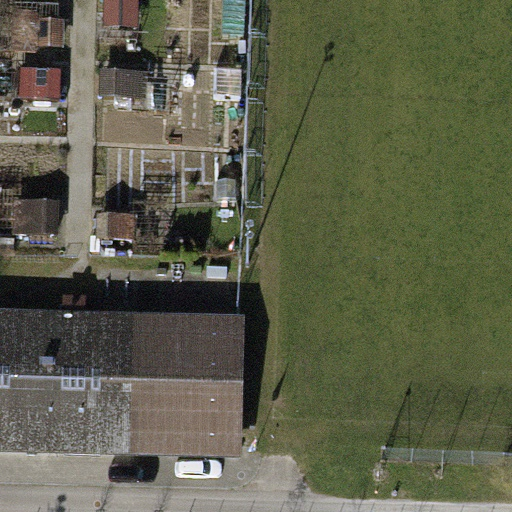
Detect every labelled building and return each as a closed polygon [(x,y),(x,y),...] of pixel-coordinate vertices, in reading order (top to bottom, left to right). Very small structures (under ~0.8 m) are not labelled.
[(147,0),(103,0),(103,23),(147,24),(147,0)] [(70,19),(41,18),(41,47),(69,48),(70,19)] [(152,67),(109,66),(109,99),(151,100),(152,67)] [(66,68),(28,68),(28,97),(65,97),(66,68)] [(241,185),(230,185),(230,209),(241,210),(241,185)] [(65,200),(15,199),(15,233),(64,234),(65,200)] [(143,216),(108,215),(107,240),(142,241),(143,216)] [(249,322),(0,318),(0,443),(247,448),(249,322)]
